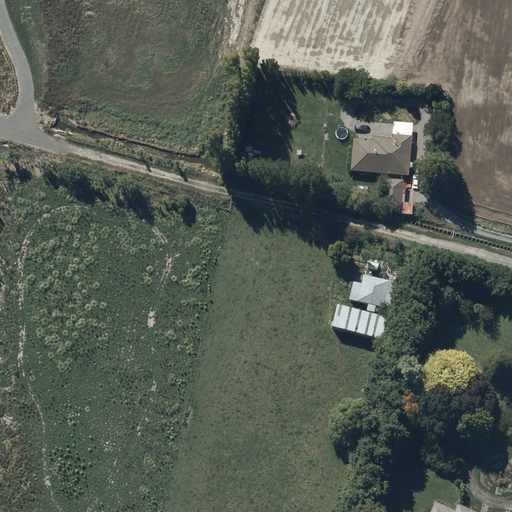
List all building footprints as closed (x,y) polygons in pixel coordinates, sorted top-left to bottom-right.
[(353,141),(350,174),(408,179),(409,171),(412,171),(413,161),(410,160),(413,126),(393,124),(392,141),(373,139),(372,143),(353,141)] [(403,182),(384,180),(381,207),(401,209),(403,182)] [(338,186),(325,184),(323,199),(336,201),(338,186)] [(399,287),(364,278),(362,287),(353,285),(348,302),(368,307),(366,313),(374,315),(375,313),(377,314),(378,309),(393,312),(399,287)] [(387,323),(337,310),(331,332),(382,345),(383,341),(390,343),(396,323),(387,320),(387,323)]
